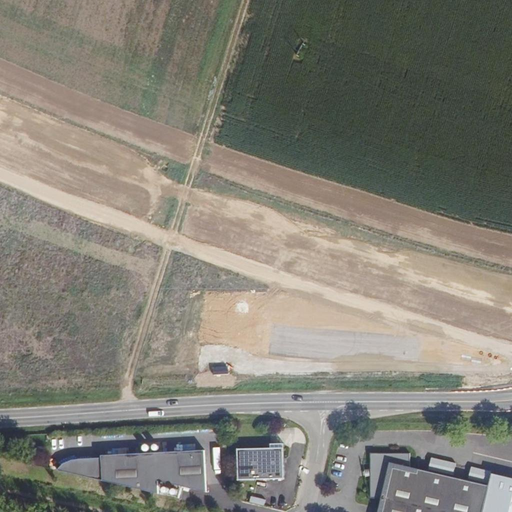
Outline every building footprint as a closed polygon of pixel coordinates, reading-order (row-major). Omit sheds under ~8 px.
[(287,466),(286,437),(242,440),(244,469),(287,466)] [(379,511),(482,511),(490,481),(413,462),(415,437),(378,437),(376,481),(387,482),(379,511)] [(65,460),(63,462),(163,483),(163,471),(212,480),(208,438),(105,447),(105,449),(84,451),(78,452),(73,454),(70,456),(67,457),(65,460)] [(511,511),(511,474),(493,470),(490,481),(482,511),(511,511)] [(252,497),(250,503),(265,506),(266,500),(252,497)]
